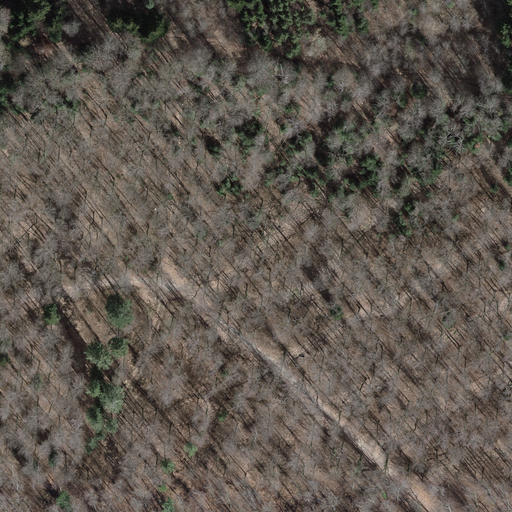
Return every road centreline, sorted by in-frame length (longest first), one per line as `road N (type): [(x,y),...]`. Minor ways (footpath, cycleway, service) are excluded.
road 1 (track): [(0,306),(119,278),(163,283),(192,43)]
road 2 (track): [(163,283),(207,309),(432,511)]
road 3 (track): [(192,43),(140,32),(33,60),(0,77)]
road 4 (track): [(511,92),(342,64)]
road 5 (track): [(192,43),(342,64)]
